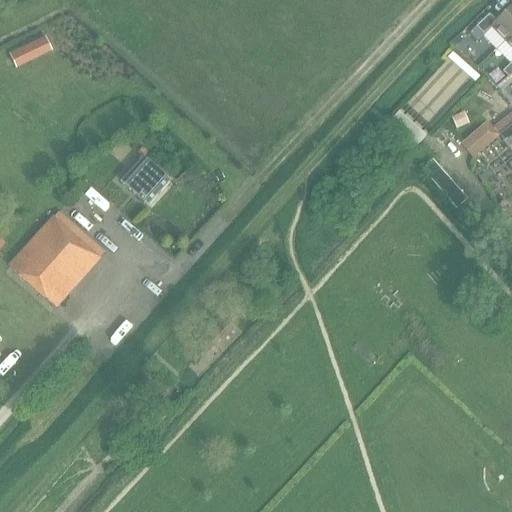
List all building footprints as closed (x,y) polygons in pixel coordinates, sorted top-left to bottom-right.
[(157,60),(231,127),(339,10),(327,0),(161,0),(148,15),(176,40),(157,60)] [(489,15),(476,28),(484,36),(491,30),(504,43),(511,35),(511,6),(496,23),(489,15)] [(476,28),(469,34),(478,43),(484,36),(476,28)] [(511,35),(504,43),(511,51),(511,63),(503,72),(509,78),(511,75),(511,35)] [(457,37),(450,44),(454,48),(460,54),(467,47),(461,41),(457,37)] [(46,39),(10,56),(15,66),(51,49),(46,39)] [(404,118),(433,142),(448,125),(419,101),(404,118)] [(461,113),(450,118),(455,129),(466,124),(461,113)] [(474,159),(497,138),(500,135),(491,124),(484,130),(481,127),(480,128),(478,125),(469,133),(471,135),(461,144),(474,159)] [(511,126),(500,135),(504,140),(511,135),(511,126)] [(147,207),(169,182),(143,158),(121,183),(147,207)] [(58,214),(10,268),(55,309),(103,255),(89,241),(58,214)] [(224,353),(242,334),(231,323),(213,343),(224,353)] [(164,399),(141,425),(146,429),(155,420),(161,425),(175,409),(164,399)]
